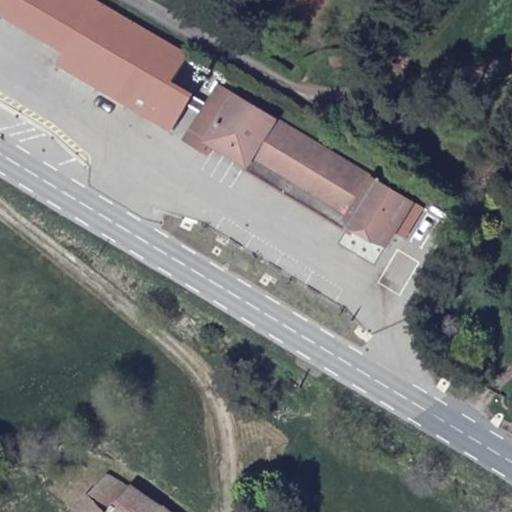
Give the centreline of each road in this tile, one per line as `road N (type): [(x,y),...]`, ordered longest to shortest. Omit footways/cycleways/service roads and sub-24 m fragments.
road 1 (primary): [(0,153),(511,462)]
road 2 (track): [(234,511),(220,413),(192,366),(0,206)]
